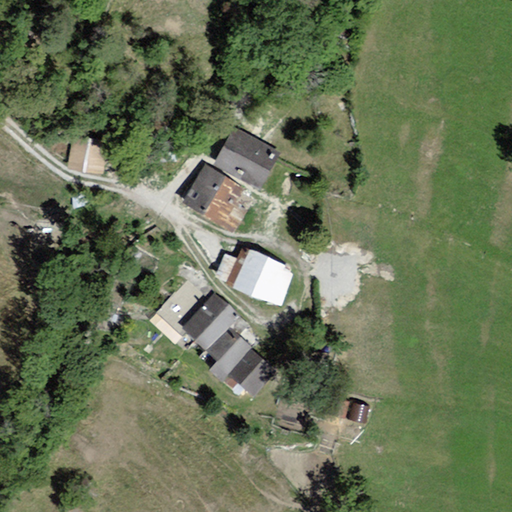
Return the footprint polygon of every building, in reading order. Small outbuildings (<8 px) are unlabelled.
[(214,166),(261,189),(281,149),(234,126),(214,166)] [(67,170),(103,174),(107,140),(71,136),(67,170)] [(257,194),(205,163),(181,202),(234,233),(257,194)] [(285,264),(242,247),(226,285),(279,307),(293,274),(282,270),(285,264)] [(182,328),(209,299),(187,279),(156,312),(178,332),(182,328)] [(239,315),(215,293),(209,299),(182,328),(207,350),(229,327),(239,315)] [(252,348),(229,327),(207,350),(206,351),(217,361),(209,370),(222,381),(227,375),(252,348)] [(252,348),(227,375),(252,398),(277,371),(252,348)]
